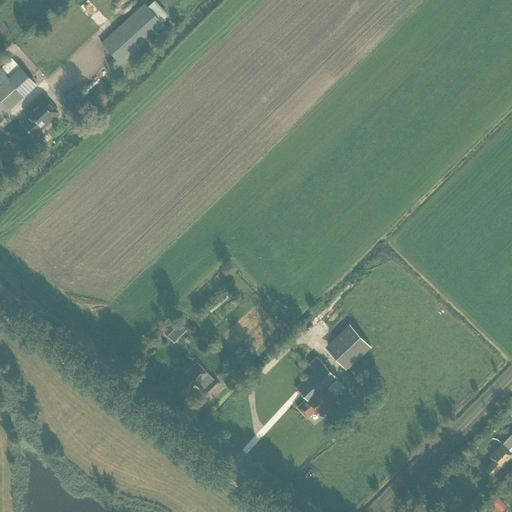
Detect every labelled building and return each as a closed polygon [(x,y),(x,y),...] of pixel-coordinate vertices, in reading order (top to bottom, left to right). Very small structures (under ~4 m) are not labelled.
[(101,42),(119,64),(162,25),(160,22),(168,14),(155,0),(154,0),(147,7),(144,3),(121,24),(101,42)] [(0,99),(9,109),(36,83),(12,58),(0,68),(0,82),(1,84),(0,84),(0,99)] [(74,90),(63,96),(68,105),(79,100),(74,90)] [(38,132),(59,113),(53,107),(54,106),(44,95),(24,113),(29,118),(22,124),(32,135),(37,131),(38,132)] [(170,337),(182,325),(176,318),(164,331),(170,337)] [(325,346),(348,369),(372,346),(350,323),(325,346)] [(246,351),(240,345),(233,352),(238,358),(246,351)] [(322,416),(338,401),(335,398),(347,387),(317,356),(309,364),(314,370),(297,387),(307,398),(298,407),(308,417),(316,410),(322,416)] [(219,383),(196,361),(173,386),(182,395),(194,383),(207,395),(219,383)] [(511,456),(511,432),(511,433),(503,443),(502,442),(489,455),(494,460),(486,468),(493,475),(501,466),(502,467),(511,456)] [(507,506),(498,498),(493,503),(502,511),(507,506)]
